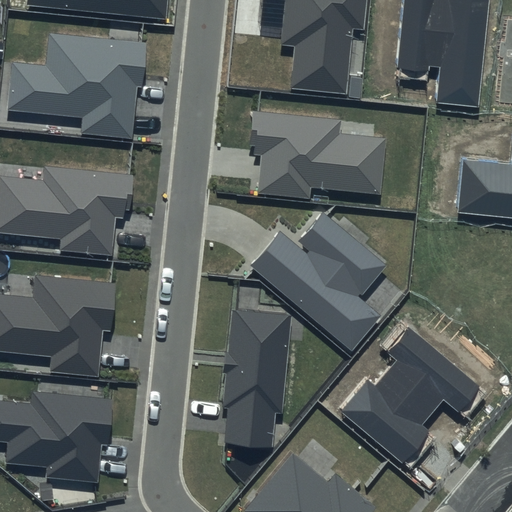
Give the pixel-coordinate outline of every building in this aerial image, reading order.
[(27,0),(27,4),(165,19),(167,0),(27,0)] [(284,0),(280,44),(295,46),(291,87),(347,93),(353,29),(362,30),(365,0),(284,0)] [(403,0),(397,69),(429,72),(429,66),(441,67),(437,103),(479,107),(489,0),(403,0)] [(511,19),(507,19),(505,41),(500,40),(499,56),(503,57),(498,102),(511,104),(511,19)] [(147,43),(50,33),(47,67),(14,64),(9,109),(83,116),(82,133),(132,138),(137,87),(142,87),(147,43)] [(341,120),(253,111),(250,145),(255,146),(254,154),(262,155),(258,193),(311,198),(312,186),(380,192),(386,138),(339,133),(341,120)] [(511,159),(511,164),(463,160),(458,212),(511,216),(511,159)] [(133,175),(43,165),(41,180),(1,176),(0,185),(0,231),(61,238),(60,249),(111,255),(115,218),(123,218),(124,209),(129,210),(133,175)] [(386,266),(323,212),(295,245),(279,232),(252,265),(352,348),(380,315),(359,298),(386,266)] [(117,283),(34,274),(32,298),(0,294),(0,348),(53,354),(51,372),(99,376),(103,330),(112,331),(117,283)] [(292,316),(234,310),(224,408),(227,409),(223,442),(273,447),(276,413),(282,413),(292,316)] [(481,387),(408,326),(386,352),(396,360),(374,387),(366,380),(341,410),(402,461),(428,430),(422,425),(443,400),(459,413),(481,387)] [(112,398),(31,390),(30,402),(0,399),(0,441),(8,442),(6,463),(47,468),(46,477),(97,482),(101,444),(107,445),(112,398)] [(327,480),(292,451),(243,509),(246,511),(372,511),(377,506),(334,471),(327,480)]
